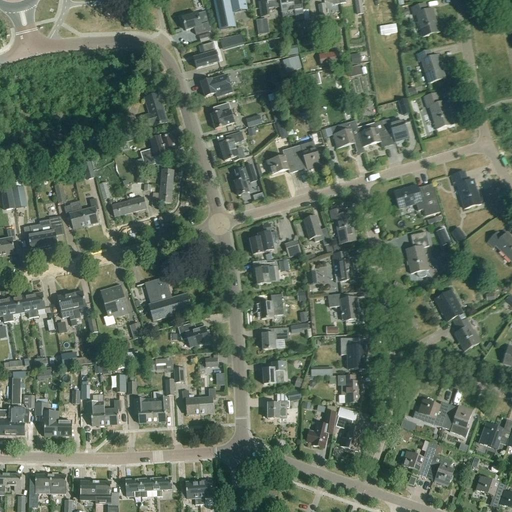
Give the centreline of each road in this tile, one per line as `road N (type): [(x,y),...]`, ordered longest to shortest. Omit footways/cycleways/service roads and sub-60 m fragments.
road 1 (unclassified): [(219,225),(176,77),(156,47),(134,40),(30,46)]
road 2 (residential): [(0,456),(241,450)]
road 3 (unclassified): [(241,450),(235,312),(219,225)]
road 4 (residential): [(219,225),(0,277)]
road 5 (residential): [(395,362),(361,183)]
road 6 (residential): [(219,225),(361,183)]
road 7 (residential): [(488,143),(460,0)]
road 8 (residential): [(361,183),(488,143)]
road 9 (unclassified): [(365,488),(241,450)]
road 10 (residential): [(365,488),(395,362)]
road 11 (residential): [(511,395),(395,362)]
